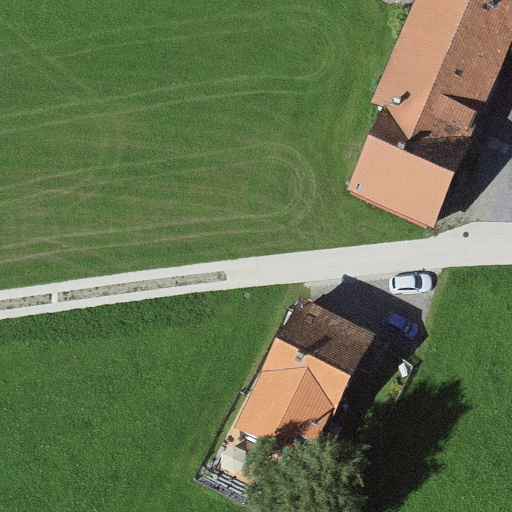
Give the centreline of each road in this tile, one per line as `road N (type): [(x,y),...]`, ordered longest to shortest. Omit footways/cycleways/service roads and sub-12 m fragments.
road 1 (unclassified): [(0,313),(370,268)]
road 2 (residential): [(370,268),(511,259)]
